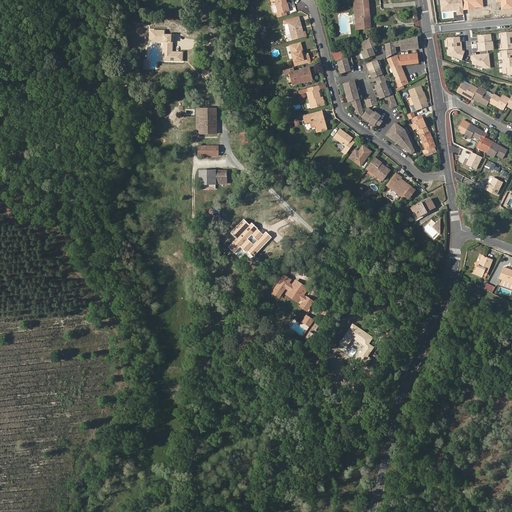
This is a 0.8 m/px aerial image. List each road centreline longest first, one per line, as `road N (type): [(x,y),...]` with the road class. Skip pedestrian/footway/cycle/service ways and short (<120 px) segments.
road 1 (track): [(219,0),(193,104),(190,390),(173,511)]
road 2 (secondary): [(457,229),(444,300),(400,401),(373,511)]
